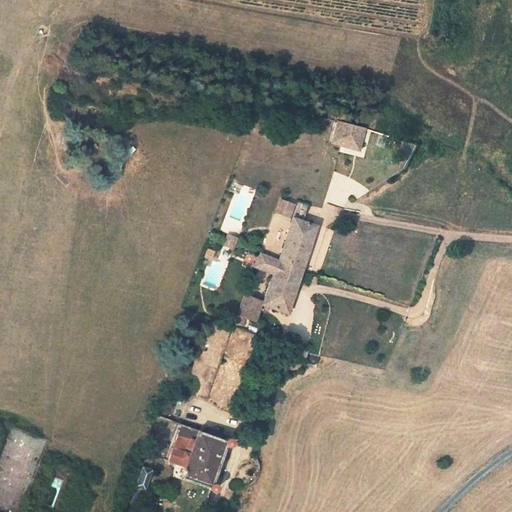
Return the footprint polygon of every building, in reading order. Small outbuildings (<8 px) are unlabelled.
[(334,143),(348,146),(354,126),(339,122),(334,143)] [(359,149),(364,128),(354,126),(348,146),(359,149)] [(281,198),(276,210),(289,215),(294,203),(281,198)] [(298,198),(292,213),(296,214),(295,216),(303,219),(310,203),(298,198)] [(287,313),(317,224),(303,219),(295,216),(294,216),(278,260),(259,253),(253,267),(273,274),(263,304),(287,313)] [(227,231),(222,243),(231,247),(236,235),(227,231)] [(240,313),(236,323),(245,326),(249,316),(258,319),(263,304),(248,299),(242,313),(240,313)] [(235,439),(234,437),(232,436),(229,435),(226,436),(224,439),(182,425),(174,446),(172,446),(167,461),(186,468),(183,476),(210,487),(210,490),(214,491),(216,491),(219,488),(218,484),(216,483),(213,482),(226,446),(228,447),(230,448),(232,447),(234,445),(235,442),(235,439)] [(149,482),(153,471),(149,470),(142,467),(135,486),(146,490),(149,482)]
